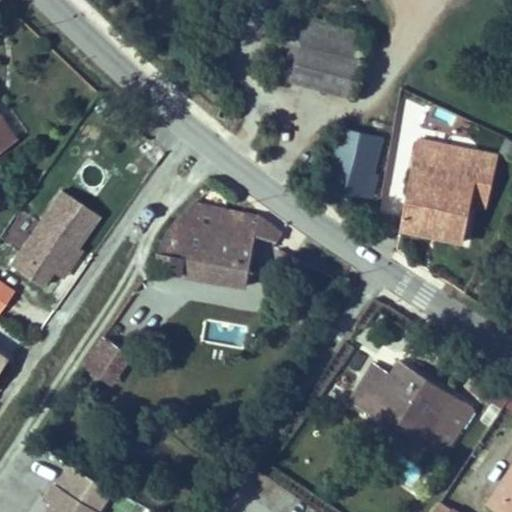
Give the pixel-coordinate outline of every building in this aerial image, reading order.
[(373,45),(289,25),(274,89),(358,108),(373,45)] [(0,150),(12,143),(0,124),(0,150)] [(366,202),(383,138),(351,130),(333,192),(366,202)] [(483,207),(490,156),(423,144),(408,236),(467,245),(473,206),(483,207)] [(65,194),(12,268),(42,291),(53,276),(63,283),(83,254),(79,251),(101,220),(65,194)] [(277,244),(285,229),(257,208),(191,203),(160,232),(154,276),(241,290),(251,242),(277,244)] [(117,377),(126,363),(118,357),(121,352),(104,340),(85,364),(103,377),(107,369),(117,377)] [(390,404),(446,440),(471,404),(416,365),(405,379),(390,367),(363,408),(380,420),(390,404)] [(436,455),(446,440),(390,404),(380,420),(436,455)] [(94,511),(96,510),(109,488),(65,462),(53,484),(52,483),(41,500),(48,505),(44,511),(94,511)]
